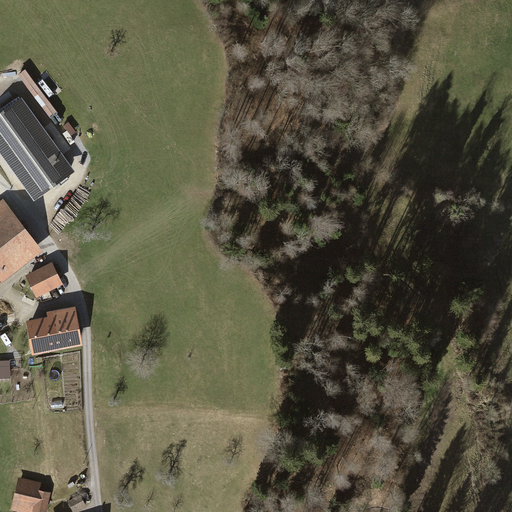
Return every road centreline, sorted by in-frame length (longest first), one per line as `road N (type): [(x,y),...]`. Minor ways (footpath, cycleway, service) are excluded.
road 1 (residential): [(0,183),(78,294),(100,511)]
road 2 (track): [(166,511),(88,410)]
